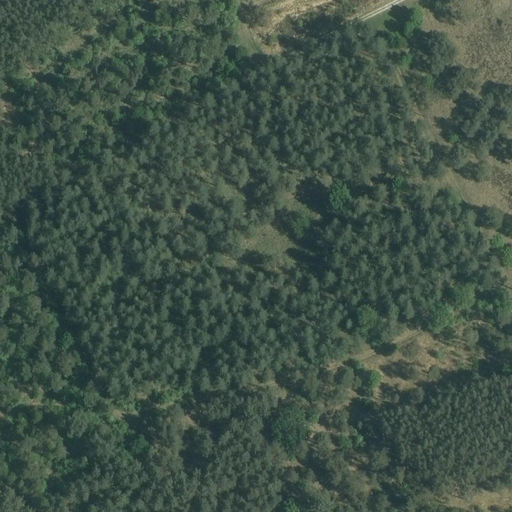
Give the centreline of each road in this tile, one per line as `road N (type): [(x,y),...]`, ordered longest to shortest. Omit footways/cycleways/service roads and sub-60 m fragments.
road 1 (track): [(19,207),(23,237),(120,414),(255,390),(371,355),(511,282)]
road 2 (track): [(455,183),(405,195),(172,204),(0,149)]
road 3 (track): [(0,217),(265,69),(234,0)]
road 4 (track): [(376,11),(431,141),(507,284)]
road 5 (track): [(0,39),(93,122),(139,139)]
